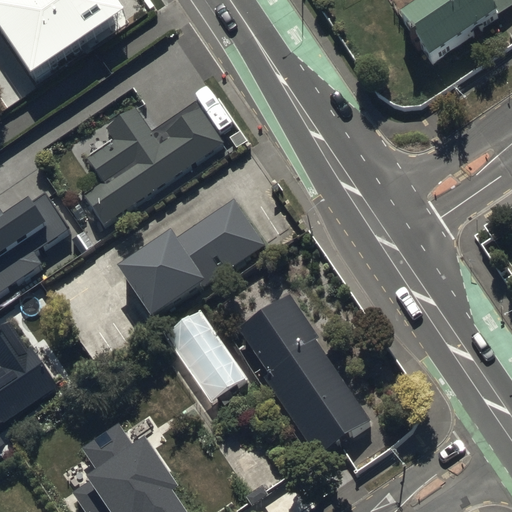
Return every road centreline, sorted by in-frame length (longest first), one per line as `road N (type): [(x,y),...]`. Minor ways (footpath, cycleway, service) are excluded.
road 1 (secondary): [(232,0),(378,216)]
road 2 (secondary): [(378,216),(511,413)]
road 3 (residential): [(378,216),(511,127)]
road 4 (tertiary): [(511,429),(400,511)]
